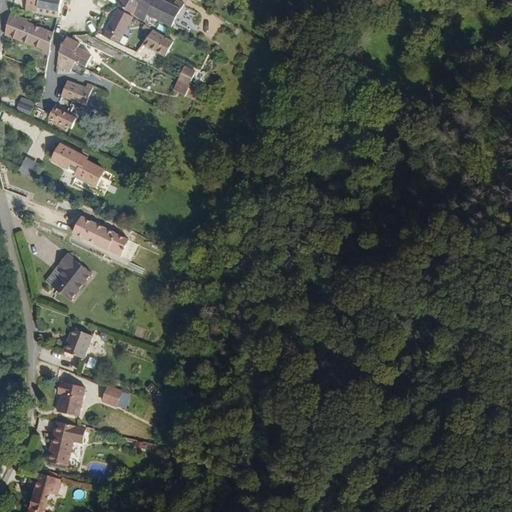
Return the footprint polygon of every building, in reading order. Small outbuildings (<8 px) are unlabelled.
[(61,0),(27,0),(26,8),(59,15),(61,0)] [(152,17),(160,1),(157,0),(130,0),(124,12),(149,24),(152,17)] [(175,29),(187,4),(180,1),(176,9),(160,1),(152,17),(175,29)] [(9,14),(5,33),(45,44),(42,52),(50,54),(54,32),(26,23),(27,19),(15,14),(14,17),(9,14)] [(123,16),(110,42),(123,49),(136,22),(123,16)] [(154,37),(157,31),(148,27),(145,32),(154,37)] [(173,55),(182,38),(173,33),(171,38),(157,31),(154,37),(146,48),(162,56),(165,52),(173,55)] [(77,60),(87,65),(92,54),(78,47),(79,42),(67,36),(60,51),(77,60)] [(71,71),(76,61),(60,52),(58,66),(65,71),(66,69),(71,71)] [(180,79),(192,84),(198,70),(186,65),(180,79)] [(86,89),(68,82),(61,98),(86,107),(94,87),(88,85),(86,89)] [(34,103),(22,97),(17,108),(29,114),(34,103)] [(75,118),(53,108),(48,118),(70,128),(75,118)] [(84,157),(58,146),(52,160),(68,167),(67,169),(74,172),(73,175),(98,186),(106,168),(84,159),(84,157)] [(35,163),(26,158),(19,170),(29,175),(35,163)] [(89,218),(81,234),(136,264),(144,248),(89,218)] [(70,255),(62,266),(68,271),(56,287),(75,302),(96,274),(70,255)] [(68,271),(62,266),(50,282),(56,287),(68,271)] [(76,342),(72,351),(89,357),(99,336),(79,328),(73,341),(76,342)] [(88,358),(86,369),(94,370),(96,360),(88,358)] [(86,384),(62,379),(60,392),(63,392),(59,411),(80,415),(86,384)] [(156,400),(162,392),(151,383),(145,391),(156,400)] [(120,405),(127,390),(112,385),(106,399),(120,405)] [(89,443),(93,428),(64,420),(55,448),(58,449),(55,460),(72,465),(79,440),(89,443)] [(136,440),(134,447),(155,453),(157,446),(136,440)] [(65,478),(44,471),(38,486),(41,487),(39,492),(36,491),(28,511),(48,511),(50,510),(47,509),(54,491),(60,493),(65,478)]
